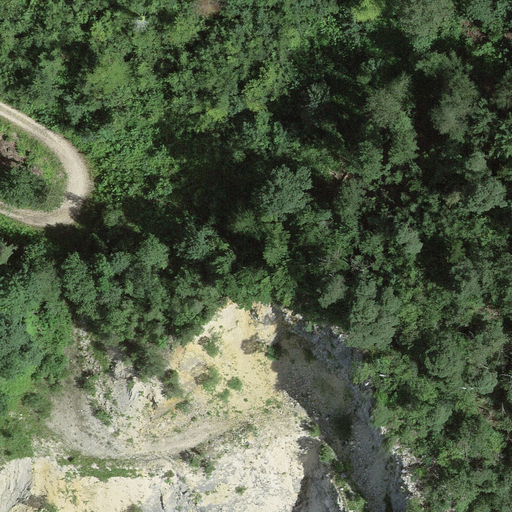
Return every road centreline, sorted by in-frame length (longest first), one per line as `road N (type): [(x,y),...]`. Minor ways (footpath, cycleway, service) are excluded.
road 1 (track): [(215,425),(149,449),(106,449),(73,430),(54,385),(60,211)]
road 2 (track): [(60,211),(73,196),(64,140),(0,101)]
